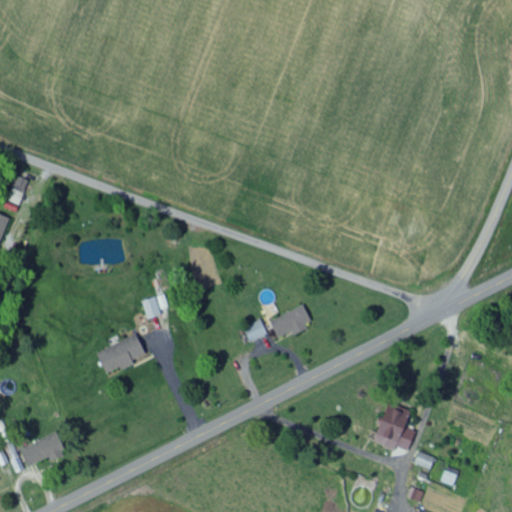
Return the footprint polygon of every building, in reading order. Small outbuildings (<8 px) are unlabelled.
[(0,246),(11,219),(0,214),(0,246)] [(163,314),(157,296),(143,300),(149,319),(163,314)] [(313,324),(305,305),(271,319),(278,337),(293,332),(294,332),(313,324)] [(251,342),(269,334),(263,320),(244,328),(251,342)] [(107,374),(147,356),(137,334),(97,353),(107,374)] [(375,443),(398,449),(407,410),(384,404),(375,443)] [(20,449),(28,468),(64,453),(55,433),(20,449)] [(416,464),(432,470),(437,457),(421,451),(416,464)] [(461,470),(449,466),(443,481),(456,486),(461,470)] [(426,491),(413,487),(409,497),(422,502),(426,491)]
